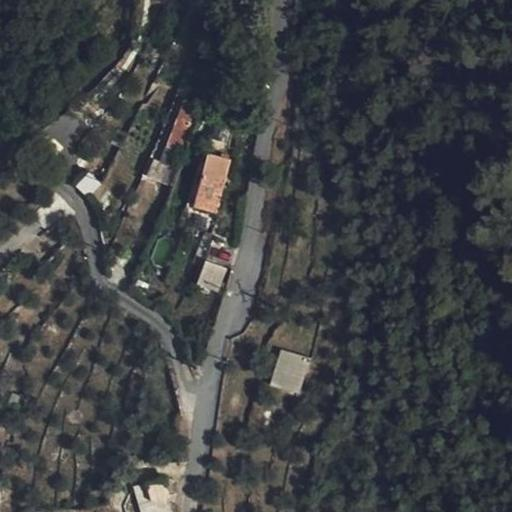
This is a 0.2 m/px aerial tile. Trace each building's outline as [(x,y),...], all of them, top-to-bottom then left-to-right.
[(197,107),(181,100),(167,128),(179,133),(185,136),(197,107)] [(171,153),(179,133),(167,128),(158,148),(171,153)] [(201,177),(224,183),(230,159),(206,154),(201,177)] [(84,197),(100,186),(90,172),(74,183),(84,197)] [(224,183),(201,177),(194,205),(218,211),(224,183)] [(216,235),(208,233),(201,257),(208,260),(216,235)] [(299,394),(310,358),(280,349),(269,385),(299,394)] [(172,462),(153,465),(156,485),(175,482),(172,462)]
